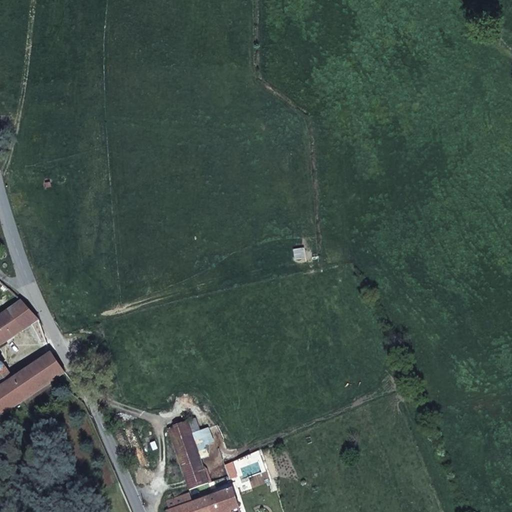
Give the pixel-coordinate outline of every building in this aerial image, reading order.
[(39,320),(23,301),(0,316),(0,381),(3,386),(0,388),(0,417),(66,372),(53,352),(48,355),(14,379),(0,358),(0,346),(32,325),(39,320)] [(39,320),(32,325),(43,346),(48,355),(53,352),(51,350),(48,343),(39,320)] [(209,456),(197,418),(188,421),(200,459),(209,456)] [(200,459),(188,421),(168,429),(189,490),(208,483),(200,459)] [(233,489),(184,505),(186,511),(202,511),(208,510),(208,511),(225,511),(239,507),(233,489)]
